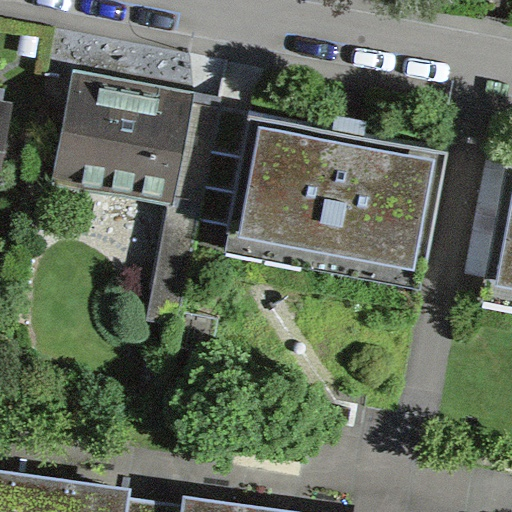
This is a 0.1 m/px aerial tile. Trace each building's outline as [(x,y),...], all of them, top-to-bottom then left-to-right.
[(135,87),(75,76),(57,171),(200,198),(218,103),(135,87)] [(0,96),(2,85),(0,84),(0,150),(9,104),(0,101),(0,96)] [(227,226),(425,264),(448,145),(360,129),(362,121),(350,119),(337,116),(336,124),(249,108),(227,226)] [(511,157),(506,156),(484,274),(511,279),(511,157)] [(183,291),(155,286),(150,312),(178,317),(183,291)] [(0,471),(0,511),(11,511),(17,473),(0,471)] [(33,476),(17,473),(11,511),(66,511),(70,481),(33,476)] [(82,482),(70,481),(66,511),(153,511),(154,509),(124,505),(126,489),(82,482)] [(183,511),(175,511),(154,509),(153,511),(240,511),(241,505),(214,501),(185,497),(183,511)]
